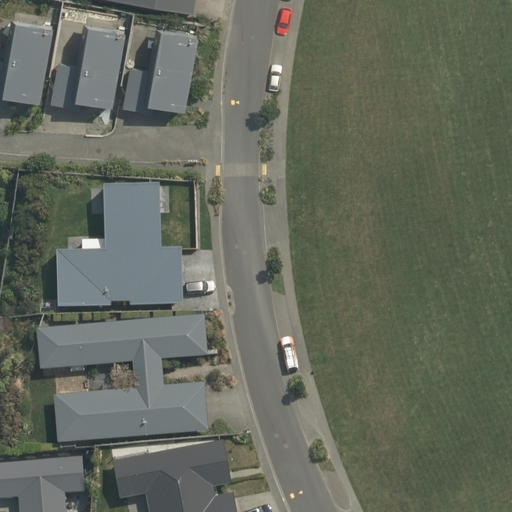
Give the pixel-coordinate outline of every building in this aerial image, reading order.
[(125,0),(193,12),(195,0),(125,0)] [(0,58),(0,101),(7,103),(9,93),(41,99),(55,24),(13,16),(5,60),(0,58)] [(57,60),(50,102),(79,107),(81,97),(113,103),(127,28),(86,20),(77,64),(57,60)] [(130,65),(122,106),(151,112),(153,102),(185,108),(199,33),(158,25),(149,68),(130,65)] [(162,249),(157,184),(101,186),(104,249),(55,251),(57,308),(111,307),(111,302),(129,302),(129,306),(183,305),(180,249),(162,249)] [(57,443),(208,431),(204,383),(163,386),(160,359),(207,356),(204,316),(35,328),(39,370),(132,362),(135,389),(53,395),(57,443)] [(236,511),(233,493),(215,497),(213,488),(231,484),(223,441),(112,460),(119,499),(145,494),(148,511),(236,511)] [(66,511),(65,493),(85,492),(83,457),(0,463),(0,498),(18,497),(19,511),(66,511)]
